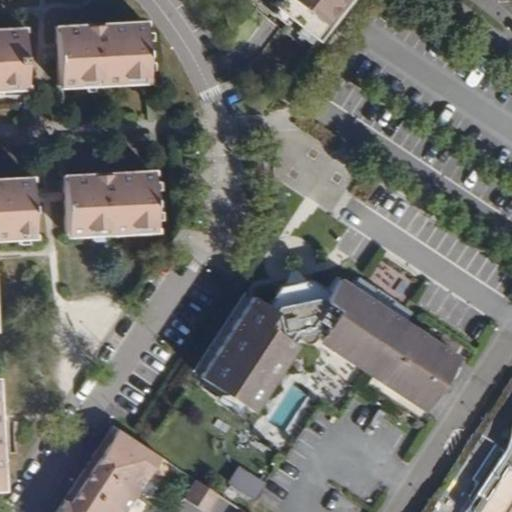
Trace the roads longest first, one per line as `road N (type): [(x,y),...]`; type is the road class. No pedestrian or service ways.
road 1 (residential): [(25,511),(220,221),(228,169),(211,92),(176,24),(150,0)]
road 2 (residential): [(401,511),(511,337)]
